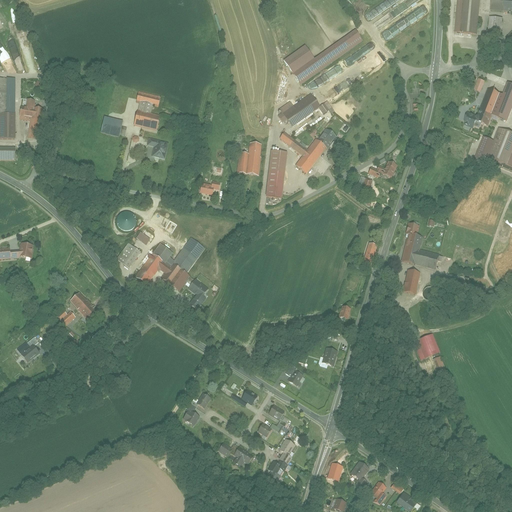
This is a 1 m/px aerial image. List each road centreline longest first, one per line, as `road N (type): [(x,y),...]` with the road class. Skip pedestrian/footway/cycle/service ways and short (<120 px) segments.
road 1 (residential): [(403,71),(407,114),(395,145),(266,215),(45,172),(22,188)]
road 2 (tertiary): [(331,429),(435,71)]
road 3 (tertiary): [(22,188),(61,217),(130,302),(154,317)]
road 4 (residential): [(0,412),(154,317)]
road 5 (tertiary): [(154,317),(271,390)]
